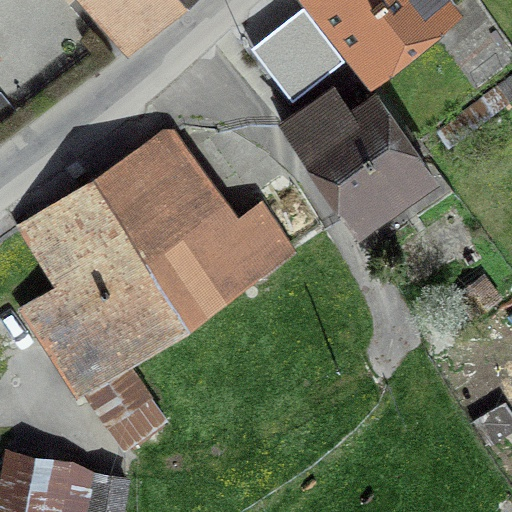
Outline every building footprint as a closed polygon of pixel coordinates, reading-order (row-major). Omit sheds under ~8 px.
[(104,0),(145,42),(189,0),(104,0)] [(328,0),(395,75),(477,2),(475,0),(328,0)] [(302,127),(387,237),(464,179),(395,89),(374,105),(358,85),(302,127)] [(36,312),(90,392),(305,246),(276,204),(252,220),(182,118),(25,224),(69,289),(36,312)] [(122,511),(129,476),(27,456),(15,511),(122,511)]
